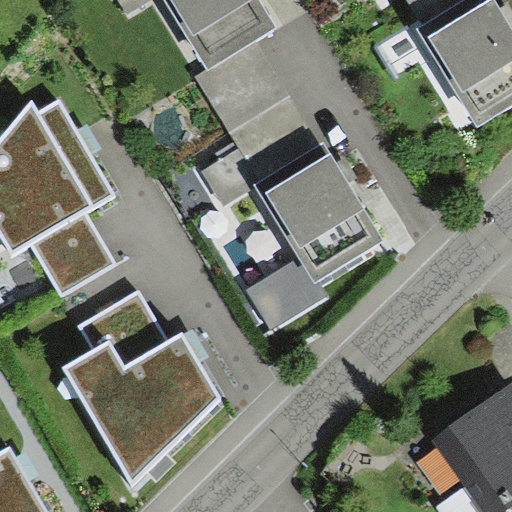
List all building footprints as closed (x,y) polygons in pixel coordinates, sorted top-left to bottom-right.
[(118,0),(128,15),(151,0),(118,0)] [(276,26),(260,0),(167,0),(209,67),(256,38),(276,26)] [(409,0),(424,25),(463,0),(409,0)] [(463,0),(424,25),(418,29),(479,124),(511,103),(511,29),(493,0),(463,0)] [(291,94),(256,38),(209,67),(195,76),(231,132),(289,97),(291,94)] [(289,97),(231,132),(242,150),(206,171),(225,202),(254,185),(318,144),(289,97)] [(39,113),(32,102),(0,140),(0,230),(14,254),(32,243),(86,211),(115,196),(58,100),(39,113)] [(384,239),(323,142),(318,144),(254,185),(300,257),(315,283),(320,281),(384,239)] [(86,211),(32,243),(62,295),(116,263),(86,211)] [(315,283),(300,257),(245,289),(269,330),(328,295),(320,281),(315,283)] [(80,326),(95,349),(109,341),(125,367),(168,341),(138,291),(80,326)] [(125,367),(109,341),(95,349),(64,367),(134,482),(220,399),(183,333),(168,341),(125,367)] [(511,386),(437,439),(488,511),(500,511),(511,504),(511,386)] [(45,511),(7,449),(0,453),(0,511),(45,511)]
